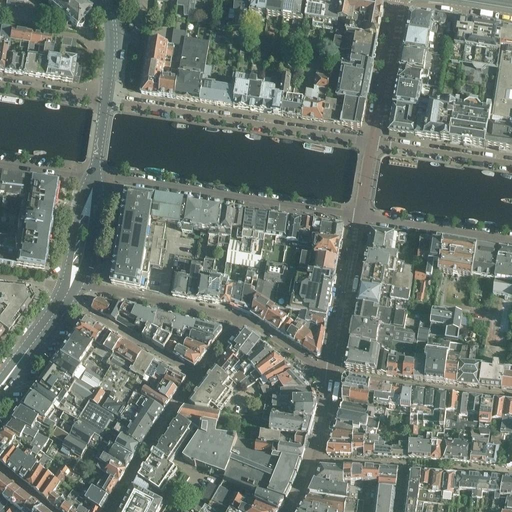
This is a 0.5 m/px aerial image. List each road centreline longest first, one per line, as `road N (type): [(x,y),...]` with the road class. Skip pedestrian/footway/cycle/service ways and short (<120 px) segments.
road 1 (residential): [(372,139),(104,99)]
road 2 (residential): [(94,180),(359,216)]
road 3 (residential): [(359,216),(511,240)]
road 4 (residential): [(400,0),(372,139)]
road 5 (residential): [(511,162),(372,139)]
road 6 (tertiary): [(0,384),(73,285)]
